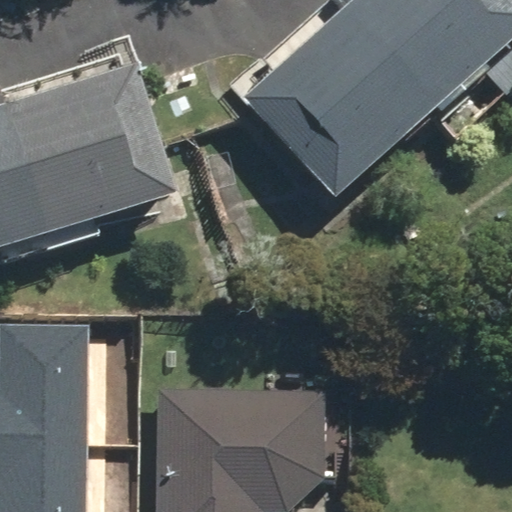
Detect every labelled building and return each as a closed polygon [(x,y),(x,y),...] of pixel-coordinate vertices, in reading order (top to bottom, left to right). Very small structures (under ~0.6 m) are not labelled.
[(355,0),(236,104),(326,206),(511,43),(511,6),(506,0),(355,0)] [(0,116),(0,259),(172,208),(131,76),(0,116)] [(0,394),(0,432),(85,434),(88,325),(2,323),(1,394),(0,394)] [(289,511),(292,511),(321,484),(322,397),(261,396),(261,394),(157,395),(157,511),(289,511)] [(83,511),(85,434),(0,432),(0,511),(83,511)]
